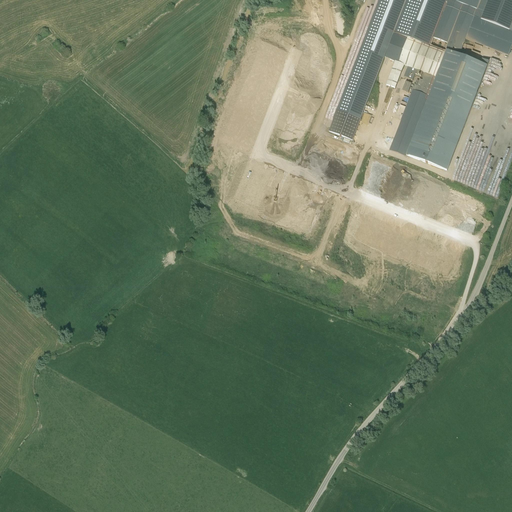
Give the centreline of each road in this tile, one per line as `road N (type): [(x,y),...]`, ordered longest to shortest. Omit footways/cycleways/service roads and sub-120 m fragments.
road 1 (unclassified): [(308,511),(348,444),(460,315)]
road 2 (unclassified): [(460,315),(511,198)]
